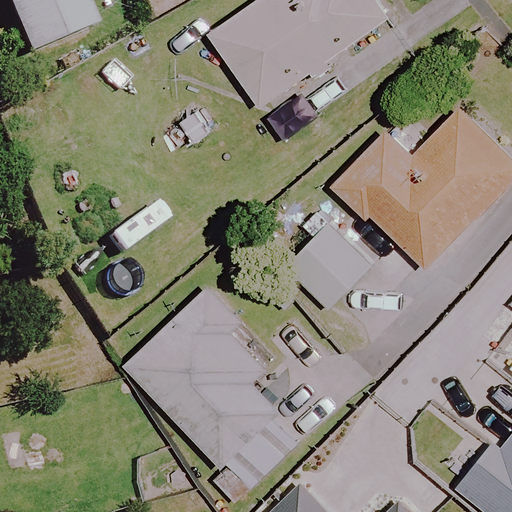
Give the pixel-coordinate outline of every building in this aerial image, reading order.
[(89,30),(76,0),(0,0),(0,4),(22,58),(89,30)] [(390,20),(377,0),(250,0),(207,29),(259,108),(390,20)] [(511,178),(511,156),(459,108),(414,157),(386,131),(336,185),(428,270),(511,178)] [(336,224),(296,260),(335,303),(375,267),(336,224)] [(211,287),(128,366),(218,462),(204,475),(233,505),(286,455),(259,427),(275,413),(247,383),(265,365),(233,332),(244,322),(211,287)] [(499,436),(462,484),(497,511),(511,511),(511,435),(507,442),(499,436)] [(340,511),(307,478),(271,511),(419,511),(404,496),(388,511),(352,511),(351,511),(340,511)]
